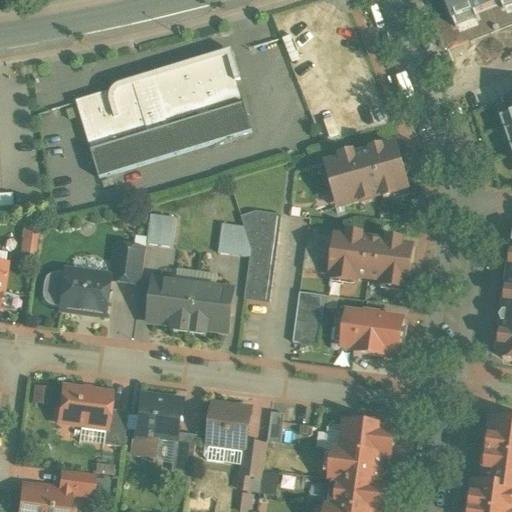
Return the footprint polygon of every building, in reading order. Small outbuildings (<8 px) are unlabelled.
[(511,0),(428,0),(441,35),(511,9),(511,0)] [(229,57),(152,80),(151,77),(133,83),(134,86),(76,103),(92,154),(91,154),(99,180),(252,133),(245,107),(244,107),(229,57)] [(371,154),(354,159),(353,155),(340,159),(341,162),(327,166),(335,196),(341,194),(344,207),(360,203),(360,205),(373,201),(373,199),(382,196),(384,200),(396,197),(395,193),(407,189),(405,180),(409,173),(401,168),(395,147),(383,151),(382,149),(371,152),(371,154)] [(282,217),(256,214),(241,219),(244,230),(251,251),(250,259),(244,302),(270,306),(282,217)] [(176,221),(151,218),(147,246),(173,250),(176,221)] [(37,255),(38,220),(21,220),(21,254),(37,255)] [(244,230),(222,227),(218,255),(250,259),(251,251),(244,230)] [(336,239),(308,235),(303,273),(331,276),(336,239)] [(388,246),(380,245),(381,243),(369,241),(369,243),(361,242),(362,237),(349,236),(348,241),(336,239),(331,276),(344,278),(343,283),(357,285),(358,280),(381,283),(381,288),(394,290),(395,285),(408,287),(413,249),(401,248),(402,243),(389,241),(388,246)] [(511,246),(503,314),(500,319),(502,324),(498,354),(503,361),(511,361),(511,246)] [(117,280),(117,284),(141,287),(146,252),(122,248),(117,280)] [(117,280),(66,273),(65,277),(56,276),(51,277),(47,280),(45,285),(44,295),(44,300),(47,304),(52,307),(61,308),(60,312),(75,314),(77,316),(81,317),(85,314),(86,312),(94,313),(94,315),(95,317),(106,318),(111,283),(117,284),(117,280)] [(233,292),(154,282),(148,324),(189,329),(189,335),(191,335),(191,329),(228,334),(233,292)] [(325,298),(300,295),(293,345),(319,348),(325,298)] [(379,317),(366,315),(365,317),(347,315),(343,350),(354,351),(354,355),(387,359),(388,356),(398,357),(403,323),(378,319),(379,317)] [(84,389),(81,391),(64,389),(61,409),(57,412),(56,418),(59,423),(59,424),(106,431),(107,431),(110,411),(112,395),(94,393),(93,391),(84,389)] [(168,401),(142,397),(139,418),(138,426),(137,426),(136,433),(134,455),(145,456),(154,457),(153,464),(155,464),(158,440),(178,443),(183,405),(168,403),(168,401)] [(251,412),(213,407),(210,430),(208,432),(206,444),(207,445),(209,449),(220,450),(223,448),(226,449),(245,451),(247,443),(251,412)] [(129,413),(110,411),(107,431),(106,431),(104,446),(124,449),(126,432),(128,417),(129,413)] [(285,416),(272,415),(268,444),(281,446),(285,416)] [(139,418),(128,417),(126,432),(136,433),(137,426),(138,426),(139,418)] [(511,424),(492,422),(492,424),(496,425),(494,437),(490,441),(486,471),(489,475),(488,488),(511,492),(511,424)] [(394,432),(346,426),(342,454),(383,460),(383,461),(390,462),(394,432)] [(267,446),(247,443),(245,451),(240,492),(261,495),(267,446)] [(220,450),(209,449),(207,445),(205,459),(208,463),(224,465),(226,449),(223,448),(220,450)] [(383,460),(342,454),(334,453),(330,482),(338,483),(338,482),(379,488),(379,487),(383,461),(383,460)] [(94,465),(93,475),(112,476),(113,467),(94,465)] [(52,488),(18,485),(15,511),(67,511),(68,503),(91,505),(96,476),(53,472),(52,488)] [(379,488),(338,482),(338,483),(335,510),(348,511),(383,511),(387,488),(379,487),(379,488)] [(511,511),(511,492),(488,488),(487,488),(474,486),(472,498),(475,503),(474,511),(466,510),(466,511),(470,511),(511,511)] [(250,511),(252,499),(243,497),(240,511),(250,511)]
